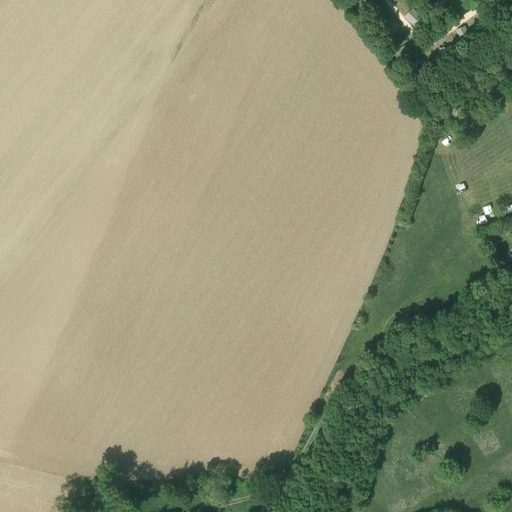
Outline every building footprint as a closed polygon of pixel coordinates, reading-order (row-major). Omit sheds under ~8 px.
[(359,13),(371,9),(368,0),(362,0),(356,2),(359,13)] [(413,7),(404,16),(412,24),(421,15),(413,7)] [(478,21),(484,33),(494,28),(488,17),(478,21)] [(391,19),(382,28),(390,36),(399,27),(391,19)] [(458,33),(463,44),(473,39),(468,28),(458,33)] [(405,45),(395,53),(402,62),(412,54),(405,45)] [(439,48),(439,61),(450,60),(450,48),(439,48)] [(420,69),(414,81),(424,86),(430,75),(420,69)]
